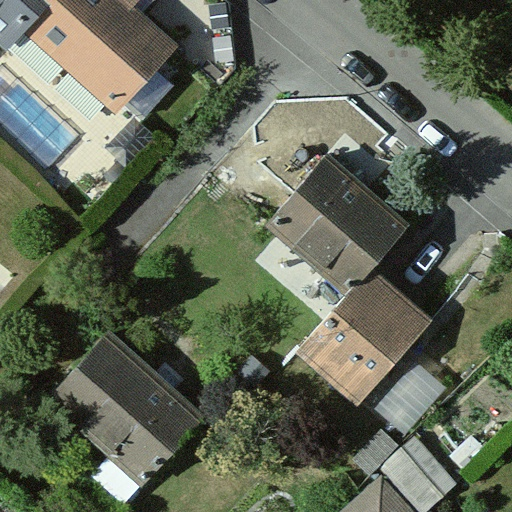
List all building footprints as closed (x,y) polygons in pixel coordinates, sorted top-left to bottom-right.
[(27,33),(47,0),(0,0),(0,43),(10,52),(27,33)] [(47,0),(27,33),(119,115),(180,47),(136,8),(142,0),(47,0)] [(0,106),(0,121),(50,166),(75,138),(18,87),(0,106)] [(350,297),(377,270),(415,227),(331,154),(268,225),(350,297)] [(377,270),(350,297),(302,352),(363,406),(437,322),(377,270)] [(206,422),(109,334),(48,402),(145,490),(206,422)] [(428,511),(457,485),(415,441),(386,469),(425,511),(428,511)] [(416,511),(385,477),(345,511),(416,511)]
